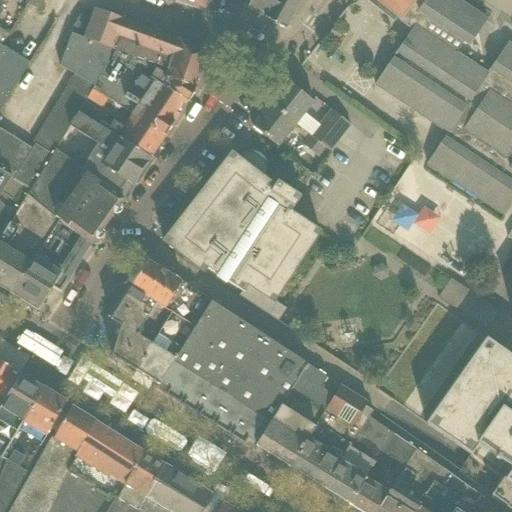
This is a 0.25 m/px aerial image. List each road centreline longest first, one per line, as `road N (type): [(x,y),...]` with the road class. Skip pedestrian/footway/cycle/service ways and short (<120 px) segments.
road 1 (residential): [(49,354),(247,61)]
road 2 (residential): [(296,511),(49,354)]
